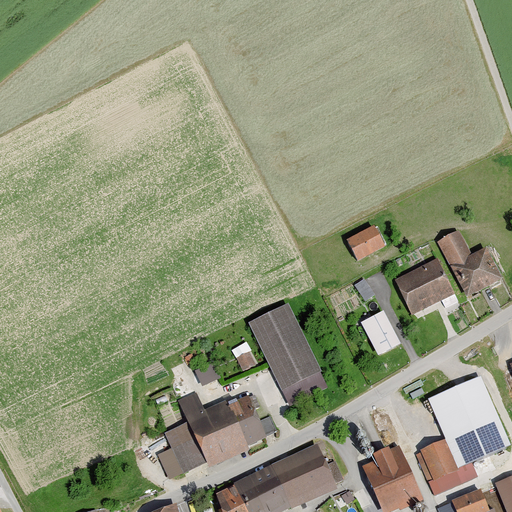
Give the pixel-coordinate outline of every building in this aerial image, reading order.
[(374,228),(347,242),(358,264),(385,250),(374,228)] [(459,232),(438,243),(467,300),(503,281),(486,249),(472,256),(459,232)] [(437,261),(395,280),(412,315),(454,296),(437,261)] [(355,283),(365,300),(376,293),(365,276),(355,283)] [(288,306),(248,325),(282,393),(321,374),(288,306)] [(383,313),(360,324),(378,359),(401,347),(383,313)] [(250,352),(236,358),(242,372),(256,366),(250,352)] [(202,385),(220,375),(212,359),(194,368),(202,385)] [(480,378),(427,401),(445,440),(457,470),(471,464),(510,447),(480,378)] [(188,423),(164,433),(183,475),(206,465),(208,470),(249,452),(247,448),(266,440),(248,399),(208,417),(197,392),(178,400),(188,423)] [(445,440),(416,452),(434,496),(477,478),(471,464),(457,470),(445,440)] [(317,448),(216,496),(221,511),(290,511),(338,489),(317,448)] [(377,464),(364,470),(381,511),(399,511),(422,503),(402,454),(392,458),(390,452),(375,459),(377,464)] [(511,511),(511,474),(496,480),(507,511),(511,511)] [(482,492),(435,511),(495,511),(494,510),(489,511),(482,492)] [(179,511),(188,511),(191,511),(186,500),(177,505),(179,511)]
